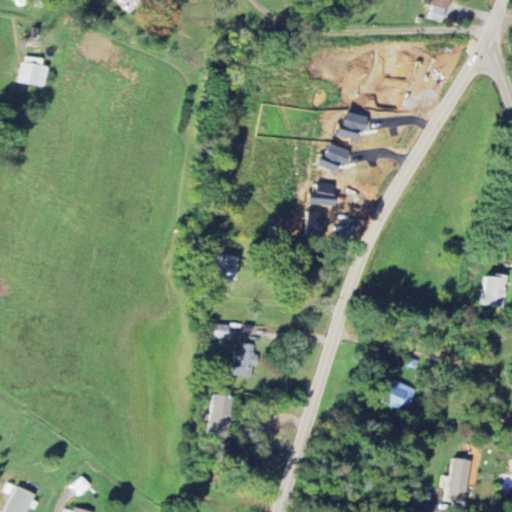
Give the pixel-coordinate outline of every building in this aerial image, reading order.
[(118,0),(128,14),(148,0),(118,0)] [(450,0),(432,0),(427,19),(445,24),(450,0)] [(40,66),(41,59),(21,56),(18,84),(43,87),(46,67),(40,66)] [(356,132),(362,134),(366,118),(343,113),(340,124),(336,123),(333,136),(354,140),(356,132)] [(341,168),(347,153),(326,145),(322,156),(318,154),(313,166),(333,173),(336,165),(341,168)] [(236,257),(218,256),(216,279),(235,281),(236,257)] [(501,309),(506,279),(486,275),(480,305),(501,309)] [(251,378),(252,366),(257,366),(258,355),(252,355),(253,345),(242,344),(241,351),(234,351),(232,365),(228,365),(227,376),(251,378)] [(380,403),(398,410),(400,405),(408,408),(415,390),(389,379),(380,403)] [(206,435),(226,438),(233,398),(212,395),(206,435)] [(464,503),(470,462),(451,459),(445,500),(464,503)] [(24,511),(33,495),(15,486),(2,511),(24,511)]
